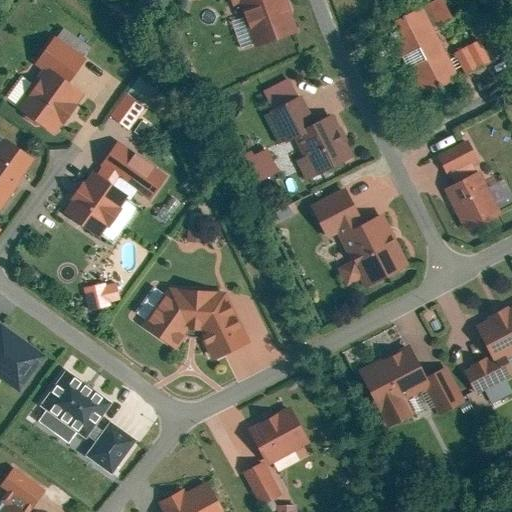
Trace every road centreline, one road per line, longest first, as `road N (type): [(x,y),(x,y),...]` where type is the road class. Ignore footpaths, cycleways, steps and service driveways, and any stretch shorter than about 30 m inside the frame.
road 1 (residential): [(315,0),(445,276)]
road 2 (residential): [(445,276),(183,419)]
road 3 (residential): [(183,419),(0,282)]
road 4 (residential): [(100,129),(0,244)]
